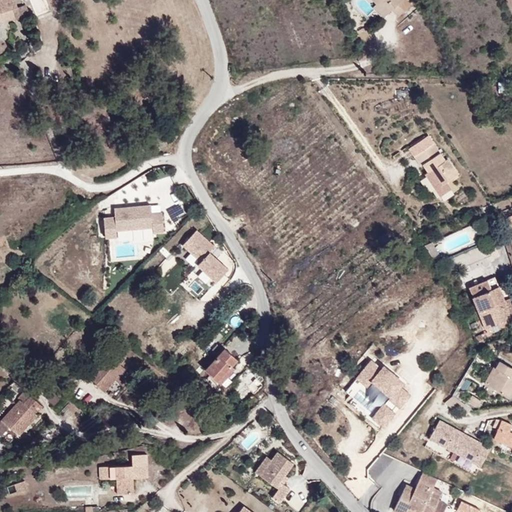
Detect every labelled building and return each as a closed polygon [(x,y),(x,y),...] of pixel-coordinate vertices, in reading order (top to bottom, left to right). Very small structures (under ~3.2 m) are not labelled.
[(0,0),(0,21),(32,12),(29,1),(17,5),(15,0),(0,0)] [(48,0),(31,0),(37,14),(52,8),(48,0)] [(407,0),(368,0),(371,2),(383,12),(386,8),(395,15),(407,0)] [(383,12),(371,2),(367,6),(379,16),(383,12)] [(511,96),(511,79),(499,79),(498,95),(511,96)] [(446,187),(462,176),(451,159),(447,162),(442,155),(436,146),(416,159),(422,168),(424,167),(430,175),(435,172),(446,187)] [(446,187),(435,172),(430,175),(440,191),(446,187)] [(104,218),(105,240),(117,240),(116,233),(164,230),(163,212),(151,213),(151,205),(114,207),(114,217),(104,218)] [(511,220),(511,210),(503,214),(505,223),(511,220)] [(194,229),(182,243),(190,251),(184,257),(192,265),(198,258),(200,260),(197,263),(203,268),(197,274),(205,281),(210,275),(216,281),(227,268),(209,252),(213,246),(194,229)] [(446,257),(435,239),(428,243),(439,260),(446,257)] [(477,248),(451,257),(454,268),(481,259),(477,248)] [(504,297),(499,287),(503,285),(498,273),(471,284),(491,331),(511,322),(511,302),(509,295),(504,297)] [(481,341),(488,339),(483,330),(476,333),(481,341)] [(334,353),(344,343),(336,337),(327,347),(334,353)] [(232,365),(238,359),(225,348),(223,350),(217,345),(213,349),(218,355),(205,370),(217,381),(230,367),(233,370),(235,368),(232,365)] [(121,378),(130,367),(113,354),(94,377),(112,390),(121,378)] [(375,362),(361,378),(371,387),(376,381),(395,397),(393,400),(403,408),(413,395),(403,387),(406,383),(387,367),(385,370),(375,362)] [(511,367),(502,362),(496,373),(502,376),(495,389),(511,398),(511,367)] [(141,375),(130,367),(121,378),(133,387),(141,375)] [(261,375),(256,369),(252,372),(250,371),(241,379),(253,393),(262,384),(260,381),(262,379),(261,375)] [(495,389),(502,376),(496,373),(489,386),(495,389)] [(22,435),(39,412),(37,411),(32,407),(37,399),(21,389),(15,397),(18,400),(2,421),(4,423),(16,431),(22,435)] [(485,402),(480,393),(471,400),(477,409),(485,402)] [(66,402),(60,395),(54,401),(61,407),(66,402)] [(37,411),(42,403),(37,399),(32,407),(37,411)] [(386,428),(397,415),(386,407),(376,419),(386,428)] [(438,420),(428,438),(480,465),(490,447),(438,420)] [(511,429),(511,422),(506,420),(497,438),(500,439),(503,435),(508,431),(511,429)] [(10,439),(16,431),(4,423),(0,428),(0,435),(2,437),(4,435),(10,439)] [(511,429),(508,431),(503,435),(500,439),(511,444),(511,429)] [(291,456),(275,444),(269,452),(264,448),(252,463),(276,481),(269,490),(277,496),(288,481),(280,475),(285,469),(283,467),(291,456)] [(150,479),(148,454),(132,455),(132,464),(99,466),(99,481),(114,481),(114,478),(122,479),(123,494),(137,494),(137,480),(150,479)] [(425,491),(433,474),(418,466),(410,484),(408,488),(399,483),(389,506),(401,511),(426,511),(434,496),(425,491)] [(123,494),(122,479),(114,478),(114,481),(115,485),(117,488),(117,494),(123,494)] [(408,488),(410,484),(401,480),(399,483),(408,488)] [(28,492),(25,481),(6,486),(9,497),(28,492)] [(194,508),(204,500),(189,481),(179,488),(194,508)] [(425,491),(434,496),(437,488),(428,484),(425,491)] [(434,496),(426,511),(435,511),(442,499),(434,496)] [(231,511),(259,511),(242,499),(231,511)] [(88,509),(88,500),(77,501),(77,510),(88,509)] [(457,511),(478,511),(479,509),(460,502),(457,511)]
